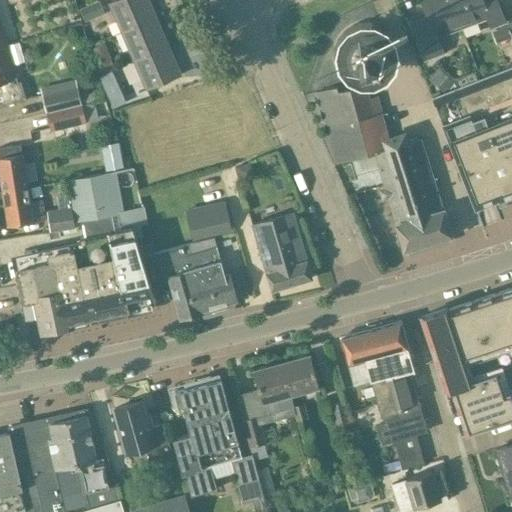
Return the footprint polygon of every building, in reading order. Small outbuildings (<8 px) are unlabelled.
[(105,13),(99,0),(98,0),(79,8),(85,21),(105,13)] [(121,31),(122,32),(155,18),(147,0),(115,0),(109,3),(116,20),(107,24),(112,35),(121,31)] [(435,37),(460,28),(453,9),(456,8),(452,0),(425,0),(422,1),(428,19),(410,25),(423,61),(441,54),(435,37)] [(453,9),(460,28),(488,18),(492,29),(507,22),(498,0),(452,0),(456,8),(453,9)] [(122,32),(134,61),(167,47),(155,18),(122,32)] [(339,38),(334,49),(334,62),(339,73),(348,82),(357,85),(361,75),(365,76),(370,75),(375,73),(378,70),(383,64),(384,60),(384,54),(381,46),(378,42),(375,41),(380,27),(374,25),(371,24),(359,24),(347,29),(339,38)] [(496,43),(511,37),(507,25),(492,31),(496,43)] [(18,82),(7,46),(0,47),(0,107),(26,99),(21,81),(18,82)] [(180,77),(167,47),(134,61),(146,91),(180,77)] [(110,53),(96,59),(101,71),(115,65),(110,53)] [(511,67),(431,99),(462,177),(465,176),(463,172),(478,167),(491,199),(497,197),(498,199),(499,199),(498,196),(509,192),(511,199),(511,67)] [(428,80),(443,93),(453,82),(438,69),(428,80)] [(77,86),(42,95),(46,112),(81,103),(102,97),(100,90),(79,95),(77,86)] [(117,86),(104,91),(111,107),(124,101),(117,86)] [(337,92),(317,97),(335,164),(375,154),(396,225),(394,225),(402,250),(403,252),(450,238),(450,236),(442,211),(441,211),(420,141),(392,149),(382,114),(372,116),(365,89),(338,96),(337,92)] [(80,105),(47,113),(50,131),(84,123),(83,120),(80,105)] [(0,178),(2,192),(26,188),(20,145),(0,148),(0,178)] [(120,157),(104,160),(106,172),(117,170),(123,169),(120,157)] [(15,264),(18,280),(16,281),(22,307),(25,306),(30,308),(30,311),(35,310),(40,333),(73,327),(72,322),(155,305),(131,228),(148,224),(144,207),(123,210),(117,170),(106,172),(69,179),(77,220),(83,219),(87,237),(78,239),(81,250),(15,264)] [(26,188),(2,192),(8,227),(44,221),(41,201),(29,203),(26,188)] [(68,190),(60,191),(58,194),(60,208),(71,207),(68,190)] [(74,227),(71,207),(60,208),(47,211),(50,231),(74,227)] [(225,207),(187,215),(192,235),(229,227),(225,207)] [(311,279),(291,214),(250,226),(271,292),(311,279)] [(214,237),(189,244),(208,312),(222,308),(221,306),(236,302),(229,275),(224,276),(215,242),(214,237)] [(208,312),(189,244),(150,254),(157,280),(167,277),(180,320),(208,312)] [(448,309),(420,318),(420,319),(421,319),(461,436),(511,419),(511,288),(448,310),(448,309)] [(373,387),(374,391),(412,381),(406,359),(410,358),(407,349),(409,349),(402,321),(338,338),(351,387),(372,381),(373,387)] [(282,364),(291,396),(319,389),(310,356),(282,364)] [(256,417),(242,420),(249,447),(266,442),(259,416),(269,413),(294,406),(293,404),(291,396),(282,364),(255,371),(260,388),(248,391),(256,417)] [(180,391),(174,393),(177,407),(184,405),(192,434),(174,439),(184,473),(185,473),(191,496),(217,489),(214,477),(234,472),(242,502),(252,499),(255,511),(266,508),(252,453),(242,455),(223,380),(180,391)] [(412,381),(374,391),(376,396),(383,423),(376,425),(382,444),(394,440),(402,470),(423,464),(415,435),(426,432),(412,381)] [(374,391),(373,387),(363,389),(366,398),(376,396),(374,391)] [(141,401),(114,408),(126,452),(131,451),(136,454),(147,451),(156,473),(177,465),(161,424),(152,427),(149,415),(146,416),(141,401)] [(297,419),(306,417),(302,402),(293,404),(294,406),(297,419)] [(346,402),(331,405),(336,428),(350,425),(346,402)] [(43,417),(7,425),(9,434),(13,449),(28,445),(41,511),(77,511),(117,500),(120,499),(116,485),(109,487),(104,463),(97,464),(96,462),(69,468),(72,480),(58,483),(55,472),(54,472),(47,440),(54,439),(50,424),(86,416),(84,407),(43,417)] [(96,462),(86,416),(50,424),(54,439),(47,440),(54,472),(55,472),(58,483),(72,480),(69,468),(96,462)] [(9,434),(0,435),(0,511),(41,511),(28,445),(13,449),(9,434)] [(511,445),(496,450),(511,500),(511,499),(511,445)] [(393,485),(396,495),(400,511),(401,511),(441,501),(432,472),(406,480),(406,481),(393,485)] [(370,480),(347,486),(350,499),(356,502),(370,498),(373,493),(370,480)] [(191,511),(185,492),(125,510),(126,511),(191,511)] [(120,511),(117,500),(77,511),(120,511)]
